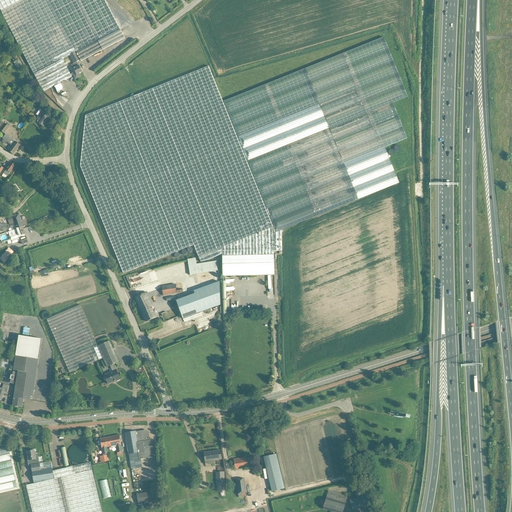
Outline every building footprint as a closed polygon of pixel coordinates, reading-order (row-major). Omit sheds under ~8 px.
[(124,38),(104,0),(0,0),(0,9),(43,92),(72,77),(71,76),(73,75),(75,79),(81,76),(80,73),(82,72),(79,65),(77,62),(80,60),(81,61),(124,38)] [(85,115),(80,166),(123,273),(194,244),(201,262),(222,254),(222,256),(274,255),(274,251),(281,251),(283,251),(282,230),(399,183),(390,159),(385,147),(398,142),(407,139),(393,103),(408,97),(384,37),(223,102),(209,66),(137,95),(130,97),(85,115)] [(50,117),(51,117),(42,111),(35,120),(44,127),(47,122),(46,122),(50,117)] [(1,120),(0,121),(0,129),(4,133),(9,127),(4,123),(1,120)] [(2,132),(0,135),(0,136),(2,138),(2,139),(9,144),(6,148),(9,150),(8,151),(13,154),(14,153),(15,153),(17,150),(16,150),(20,145),(6,134),(5,134),(2,132)] [(7,165),(9,166),(3,173),(7,176),(15,165),(11,163),(10,162),(7,165)] [(23,226),(21,221),(21,220),(19,214),(12,217),(16,229),(23,226)] [(8,229),(9,225),(0,223),(0,234),(2,234),(3,228),(8,229)] [(25,234),(23,226),(16,229),(0,234),(0,236),(2,242),(10,239),(9,237),(10,237),(13,244),(21,241),(22,244),(28,242),(26,236),(25,236),(24,234),(25,234)] [(274,255),(222,256),(223,276),(230,276),(274,275),(274,255)] [(192,276),(221,272),(219,262),(199,265),(198,259),(190,260),(192,276)] [(220,282),(194,291),(201,312),(220,305),(220,282)] [(228,294),(236,293),(236,282),(224,283),(225,314),(229,314),(228,294)] [(175,285),(162,287),(164,295),(180,292),(183,291),(183,289),(180,290),(180,289),(176,290),(175,285)] [(147,292),(135,297),(146,322),(156,317),(151,307),(153,307),(147,292)] [(80,305),(47,320),(69,373),(103,358),(107,367),(110,366),(112,371),(110,372),(110,373),(104,375),(104,376),(104,378),(105,380),(107,381),(108,384),(113,382),(114,382),(120,379),(114,364),(118,362),(110,341),(98,346),(80,305)] [(163,315),(167,324),(180,318),(176,310),(163,315)] [(38,359),(41,340),(18,336),(15,355),(38,359)] [(13,370),(18,371),(13,406),(22,407),(23,399),(32,400),(38,359),(15,355),(13,370)] [(13,384),(15,372),(10,371),(7,382),(13,384)] [(0,398),(1,399),(4,391),(7,392),(9,386),(3,384),(2,388),(1,388),(0,388),(0,398)] [(146,431),(136,433),(136,432),(125,434),(129,454),(138,453),(139,460),(153,457),(150,440),(149,440),(148,432),(146,431)] [(119,435),(105,438),(100,439),(103,455),(104,456),(98,457),(99,463),(109,461),(106,447),(116,446),(117,453),(123,452),(119,435)] [(51,462),(36,464),(35,459),(36,459),(34,450),(27,451),(28,460),(32,460),(33,465),(31,465),(34,484),(26,485),(32,511),(102,511),(90,462),(52,471),(52,468),(51,462)] [(220,450),(204,453),(205,464),(214,463),(214,460),(221,459),(220,450)] [(263,457),(267,472),(272,491),(284,488),(276,454),(263,457)] [(246,457),(233,460),(235,470),(243,468),(242,466),(248,465),(246,457)] [(218,472),(215,472),(216,488),(225,487),(224,472),(224,467),(218,468),(218,471),(218,472)] [(247,497),(244,479),(232,480),(234,492),(231,492),(232,499),(247,497)] [(0,502),(0,505),(20,502),(16,484),(7,486),(8,493),(3,494),(3,497),(0,498),(1,502),(0,502)] [(156,490),(144,492),(137,494),(139,504),(158,501),(156,490)] [(342,511),(347,497),(328,491),(323,509),(330,511),(342,511)] [(365,496),(350,500),(353,510),(367,506),(365,496)]
